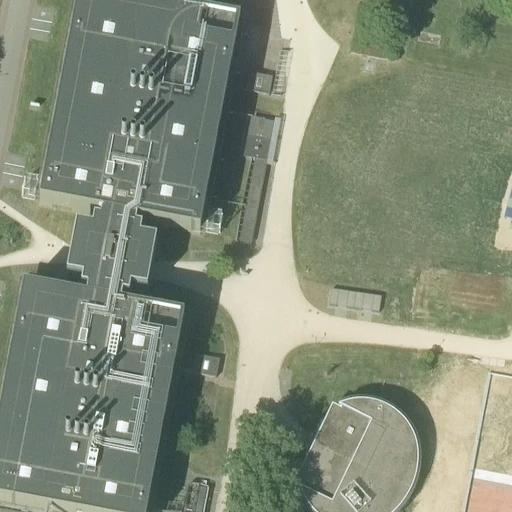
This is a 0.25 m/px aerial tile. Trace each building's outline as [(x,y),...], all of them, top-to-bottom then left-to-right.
[(200,237),(235,51),(237,39),(240,25),(177,13),(159,10),(106,0),(78,0),(39,207),(102,218),(137,225),(200,237)] [(282,43),(272,98),(281,99),(291,45),(282,43)] [(240,242),(259,245),(278,124),(251,120),(245,160),(252,161),(240,242)] [(136,233),(137,225),(102,218),(101,226),(94,225),(92,234),(76,231),(67,282),(83,285),(81,294),(88,295),(86,303),(121,309),(123,302),(129,303),(131,293),(147,297),(157,246),(141,243),(142,234),(136,233)] [(148,511),(184,321),(121,309),(86,303),(24,291),(0,423),(0,506),(31,511),(148,511)] [(332,292),(330,308),(380,314),(382,297),(332,292)] [(216,379),(219,362),(197,358),(194,374),(216,379)] [(208,424),(214,392),(208,391),(202,423),(208,424)] [(337,412),(332,410),(325,424),(324,423),(308,455),(310,456),(294,489),(299,492),(299,493),(299,494),(300,496),(300,497),(301,499),(302,501),(302,502),(303,504),(304,506),(305,507),(306,509),(307,511),(400,511),(401,511),(403,509),(404,507),(406,505),(407,502),(409,500),(410,498),(411,495),(412,492),(413,490),(414,487),(415,483),(416,480),(417,477),(417,474),(418,472),(418,470),(418,468),(418,466),(418,464),(418,462),(418,460),(418,458),(418,456),(417,454),(417,452),(417,449),(416,447),(415,445),(415,444),(414,442),(413,440),(412,438),(412,436),(411,435),(409,433),(408,431),(407,430),(406,428),(405,427),(404,425),(402,424),(401,422),(399,421),(398,420),(396,419),(395,417),(393,416),(391,415),(390,414),(388,413),(386,412),(384,411),(383,411),(381,410),(379,409),(377,409),(375,408),(373,408),(371,408),(370,407),(368,407),(366,407),(364,407),(362,407),(360,407),(358,407),(357,407),(355,407),(353,407),(351,408),(349,408),(348,409),(346,409),(344,410),(338,412),(337,412)]
